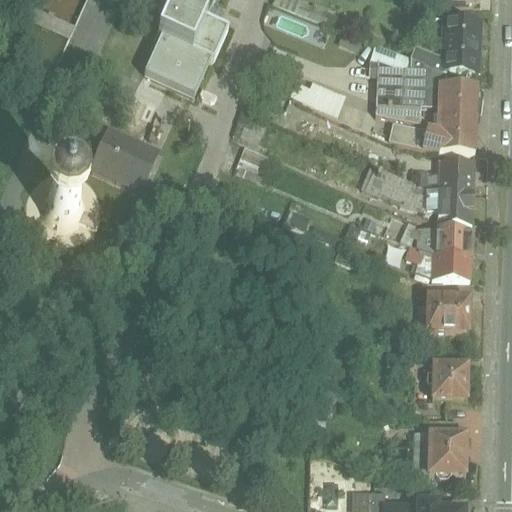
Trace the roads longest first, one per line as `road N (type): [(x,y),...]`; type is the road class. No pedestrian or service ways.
road 1 (residential): [(60,486),(75,424),(194,207),(235,106),(256,0)]
road 2 (residential): [(222,511),(124,476),(60,486)]
